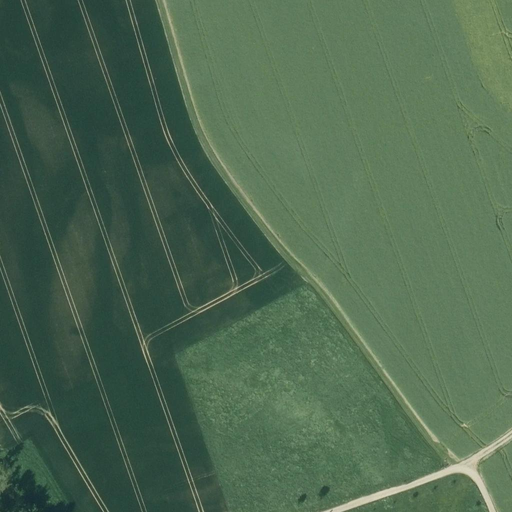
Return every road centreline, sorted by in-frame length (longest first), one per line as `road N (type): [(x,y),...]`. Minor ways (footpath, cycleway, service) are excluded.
road 1 (track): [(453,469),(201,140),(158,0)]
road 2 (track): [(470,462),(332,511)]
